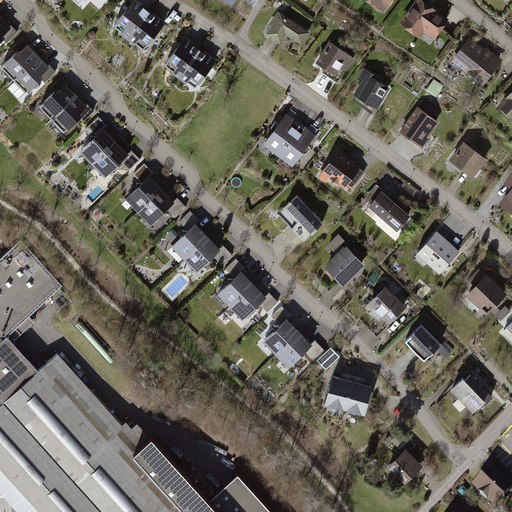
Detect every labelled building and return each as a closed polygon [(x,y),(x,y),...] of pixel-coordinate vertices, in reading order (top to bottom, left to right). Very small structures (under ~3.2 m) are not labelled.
[(149,12),(134,0),(133,0),(114,25),(128,37),(149,12)] [(369,0),(384,10),(390,0),(369,0)] [(446,19),(419,0),(418,0),(402,23),(418,34),(423,28),(434,36),(446,19)] [(163,23),(149,12),(128,37),(143,49),(163,23)] [(307,32),(278,13),(271,23),(274,24),(269,32),(280,40),(286,32),(301,42),(307,32)] [(7,42),(17,32),(5,20),(4,21),(0,17),(0,40),(3,37),(7,42)] [(13,79),(37,56),(33,51),(34,50),(23,38),(13,48),(17,52),(1,67),(13,79)] [(199,50),(184,38),(165,64),(180,76),(199,50)] [(498,62),(469,40),(454,60),(483,81),(498,62)] [(337,82),(353,58),(330,43),(318,62),(326,67),(323,72),(337,82)] [(215,61),(199,50),(180,76),(195,87),(215,61)] [(45,81),(55,71),(44,59),(42,61),(37,56),(13,79),(26,92),(41,77),(45,81)] [(379,78),(369,72),(355,94),(377,106),(388,87),(378,81),(379,78)] [(441,88),(432,82),(427,89),(435,95),(441,88)] [(52,119),(75,96),(65,85),(57,93),(55,91),(40,106),(52,119)] [(511,93),(501,105),(511,115),(511,93)] [(83,121),(93,111),(87,104),(85,106),(75,96),(52,119),(64,131),(79,116),(83,121)] [(401,130),(420,144),(437,121),(418,108),(401,130)] [(291,110),(287,115),(293,119),(297,114),(291,110)] [(279,153),(300,124),(293,119),(287,115),(286,114),(279,123),(275,121),(271,127),(272,133),(267,140),(271,143),(272,148),(279,153)] [(93,162),(115,141),(103,129),(107,125),(99,116),(88,126),(97,135),(90,135),(90,141),(84,147),(87,151),(87,156),(93,162)] [(307,144),(314,135),(313,134),(308,130),(300,124),(279,153),(286,159),(291,158),(295,161),(300,154),(306,153),(311,147),(307,144)] [(308,130),(313,134),(317,129),(311,125),(308,130)] [(130,169),(140,159),(131,150),(127,154),(115,141),(93,162),(100,169),(105,169),(108,172),(115,166),(121,166),(121,160),(130,169)] [(465,142),(452,159),(471,174),(477,165),(479,166),(485,158),(465,142)] [(352,188),(364,172),(338,152),(324,170),(345,185),(346,183),(352,188)] [(139,210),(161,189),(149,176),(153,172),(144,163),(134,174),(143,182),(136,182),(136,189),(130,195),(133,198),(133,204),(139,210)] [(511,174),(507,182),(511,186),(511,189),(502,202),(511,209),(511,174)] [(176,217),(186,206),(177,197),(173,201),(161,189),(139,210),(145,216),(151,216),(154,220),(161,214),(167,214),(167,208),(176,217)] [(397,229),(409,216),(400,208),(403,204),(391,194),(388,197),(381,192),(370,205),(397,229)] [(323,222),(297,195),(286,205),(300,220),(291,228),(304,241),(323,222)] [(185,257),(207,236),(195,224),(199,220),(190,211),(180,221),(188,230),(182,230),(182,236),(176,242),(179,246),(179,251),(185,257)] [(173,237),(177,233),(172,228),(168,232),(173,237)] [(439,272),(459,250),(449,241),(448,243),(444,239),(445,238),(436,230),(416,253),(439,272)] [(221,264),(232,254),(223,245),(219,249),(207,236),(185,257),(191,264),(197,264),(200,267),(206,261),(213,261),(213,255),(221,264)] [(21,239),(0,257),(0,351),(32,323),(34,321),(28,315),(62,285),(21,239)] [(355,269),(362,263),(347,247),(327,266),(342,282),(349,275),(352,277),(353,278),(358,273),(357,272),(358,272),(355,269)] [(231,305),(253,284),(241,271),(245,267),(236,258),(226,268),(234,278),(228,277),(228,284),(222,290),(225,293),(225,299),(231,305)] [(487,311),(505,293),(479,268),(469,279),(476,286),(469,294),(487,311)] [(269,292),(265,296),(253,284),(231,305),(237,311),(242,311),(246,315),(252,309),(259,309),(259,303),(267,312),(278,301),(269,292)] [(389,321),(404,306),(386,287),(370,302),(389,321)] [(291,314),(282,306),(271,316),(280,325),(274,325),(274,331),(267,337),(271,341),(271,346),(277,352),(299,331),(286,319),(291,314)] [(501,315),(503,317),(510,311),(508,309),(504,312),(501,315)] [(0,403),(58,352),(32,323),(0,351),(0,403)] [(441,344),(422,324),(405,340),(424,359),(437,347),(441,344)] [(313,359),(324,349),(315,340),(311,344),(299,331),(277,352),(283,358),(288,359),(292,362),(298,356),(304,356),(305,350),(313,359)] [(441,344),(437,347),(447,357),(450,353),(441,344)] [(318,359),(327,368),(341,354),(332,345),(318,359)] [(25,492),(42,511),(273,511),(238,473),(209,499),(152,435),(134,451),(115,431),(123,424),(58,352),(0,403),(0,468),(5,467),(6,472),(25,493),(25,492)] [(345,408),(352,380),(333,375),(326,403),(345,408)] [(491,396),(470,375),(465,380),(463,378),(452,388),(473,410),(483,400),(485,402),(491,396)] [(372,385),(352,380),(345,408),(364,413),(372,385)] [(393,439),(400,447),(406,441),(399,434),(393,439)] [(393,438),(390,436),(385,441),(388,444),(393,438)] [(414,468),(419,464),(405,451),(388,467),(401,481),(414,468)] [(497,476),(489,469),(475,484),(482,491),(480,493),(487,499),(489,498),(496,505),(511,490),(500,479),(502,478),(499,475),(497,476)]
